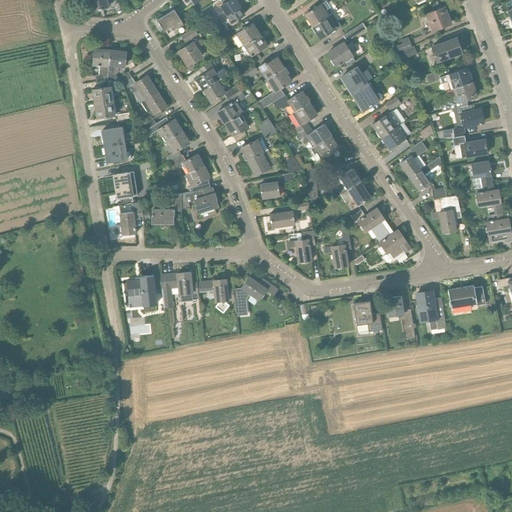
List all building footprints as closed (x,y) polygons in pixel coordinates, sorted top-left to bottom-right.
[(108,7),(106,0),(87,0),(91,12),(98,10),(99,11),(102,10),(101,9),(108,7)] [(226,0),(219,0),(213,4),(207,7),(210,12),(216,9),(217,11),(221,8),(231,24),(244,15),(234,0),(230,0),(228,2),(226,0)] [(313,27),(330,16),(326,10),(331,8),(327,1),(323,3),(321,4),(321,5),(305,15),(313,27)] [(438,8),(424,14),(432,31),(450,23),(445,10),(439,12),(438,8)] [(164,32),(171,28),(173,32),(184,25),(174,10),(157,21),(156,22),(158,27),(160,26),(164,32)] [(330,16),(313,27),(312,28),(315,34),(317,33),(320,38),(333,30),(334,32),(342,27),(337,20),(333,22),(330,16)] [(343,36),(347,42),(367,29),(363,23),(359,26),(343,36)] [(236,37),(242,46),(260,35),(252,24),(236,34),(237,36),(236,37)] [(198,34),(194,28),(182,36),(188,46),(179,52),(183,58),(182,59),(186,65),(186,64),(188,66),(203,56),(193,41),(192,42),(190,39),(198,34)] [(224,28),(213,35),(216,40),(227,33),(224,28)] [(226,46),(224,43),(231,39),(227,33),(216,40),(220,46),(221,45),(223,48),(226,46)] [(260,35),(242,46),(242,47),(241,47),(244,52),(243,53),(247,59),(251,56),(267,46),(264,42),(265,42),(262,37),(261,38),(260,35)] [(397,54),(399,53),(412,47),(408,38),(401,40),(402,44),(394,47),(397,54)] [(456,38),(431,48),(436,62),(462,53),(461,52),(463,51),(461,46),(460,47),(456,38)] [(336,66),(343,62),(346,67),(356,61),(353,57),(354,56),(353,55),(355,54),(351,47),(349,48),(345,42),(328,53),(336,66)] [(402,60),(417,54),(414,46),(412,47),(399,53),(402,60)] [(107,80),(109,53),(101,52),(101,51),(94,50),(92,65),(100,66),(99,75),(95,76),(96,82),(107,80)] [(122,84),(132,78),(128,72),(118,79),(115,74),(115,67),(125,68),(127,53),(119,52),(119,51),(110,51),(109,53),(107,80),(122,84)] [(271,77),(284,68),(277,58),(266,64),(265,62),(257,67),(262,75),(268,72),(271,77)] [(203,90),(220,79),(217,73),(211,63),(199,71),(201,73),(202,73),(204,75),(196,79),(203,90)] [(248,79),(258,72),(253,64),(242,71),(248,79)] [(352,94),(368,84),(357,67),(341,77),(347,87),(347,88),(350,92),(352,94)] [(284,68),(271,77),(266,80),(274,92),(291,82),(286,74),(287,73),(284,68)] [(452,89),(471,82),(467,70),(463,72),(462,70),(446,76),(439,79),(441,85),(445,83),(448,82),(448,83),(450,82),(452,89)] [(428,83),(439,79),(437,71),(425,76),(428,83)] [(145,100),(158,93),(146,76),(135,83),(132,78),(122,84),(125,90),(129,87),(134,94),(138,91),(145,100)] [(229,97),(241,90),(238,84),(225,92),(220,84),(224,81),(222,78),(220,79),(203,90),(211,102),(224,94),(227,99),(229,97)] [(471,82),(452,89),(455,96),(456,96),(458,103),(472,99),(471,96),(475,95),(471,82)] [(368,84),(352,94),(354,97),(353,97),(356,102),(357,101),(363,111),(379,101),(368,84)] [(95,104),(114,101),(112,87),(93,90),(95,104)] [(225,124),(242,113),(239,108),(241,107),(236,100),(244,95),(241,90),(229,97),(232,101),(231,102),(232,103),(217,112),(219,115),(222,121),(223,121),(225,124)] [(294,113),(310,103),(302,92),(288,101),(284,95),(273,102),(272,103),(277,110),(281,108),(283,110),(289,105),(294,113)] [(158,93),(145,100),(141,103),(145,109),(148,107),(154,116),(155,115),(156,117),(162,113),(160,110),(166,107),(158,93)] [(272,103),(273,102),(269,96),(258,103),(262,110),(272,103)] [(385,104),(389,111),(401,104),(396,97),(385,104)] [(114,101),(95,104),(98,118),(114,116),(118,122),(130,120),(129,113),(117,115),(114,101)] [(310,103),(294,113),(292,114),(299,126),(295,128),(298,134),(309,127),(305,122),(317,115),(310,103)] [(468,106),(460,108),(461,112),(459,113),(463,128),(483,123),(480,109),(469,112),(468,106)] [(244,111),(242,113),(225,124),(226,125),(225,126),(229,132),(230,132),(232,136),(250,127),(242,115),(246,113),(244,111)] [(372,125),(381,138),(402,124),(393,111),(372,125)] [(149,128),(156,124),(152,118),(138,127),(141,134),(149,128)] [(261,131),(272,125),(268,118),(257,125),(261,131)] [(166,141),(182,131),(174,119),(163,126),(160,122),(156,124),(149,128),(153,133),(156,131),(160,137),(163,136),(166,141)] [(402,124),(381,138),(389,150),(390,150),(392,152),(408,141),(406,139),(407,139),(406,137),(411,133),(404,123),(402,124)] [(261,140),(277,132),(272,125),(261,131),(257,133),(261,140)] [(307,143),(310,149),(331,136),(330,135),(330,134),(328,130),(327,130),(323,125),(302,138),(306,144),(307,143)] [(424,140),(433,133),(430,125),(419,132),(424,140)] [(104,147),(127,143),(134,142),(133,133),(125,134),(124,128),(102,131),(104,147)] [(464,135),(463,128),(442,131),(444,139),(452,137),(464,135)] [(170,162),(182,156),(178,150),(190,143),(182,131),(166,141),(170,147),(168,148),(172,154),(167,157),(170,162)] [(464,135),(452,137),(453,146),(454,151),(460,150),(462,158),(488,153),(485,140),(466,143),(464,135)] [(331,136),(310,149),(314,155),(316,153),(321,160),(323,158),(338,148),(331,136)] [(247,160),(265,152),(260,142),(259,142),(258,140),(241,148),(247,160)] [(409,178),(422,169),(417,162),(421,159),(418,156),(427,150),(421,141),(409,150),(413,155),(400,164),(409,178)] [(127,143),(104,147),(107,162),(129,159),(127,143)] [(265,152),(247,160),(251,168),(253,167),(256,173),(269,166),(270,168),(277,165),(271,154),(270,155),(268,150),(265,152)] [(310,163),(304,165),(298,154),(293,157),(294,158),(302,171),(304,171),(312,169),(310,163)] [(186,175),(203,165),(198,155),(186,161),(183,155),(182,156),(170,162),(176,170),(182,167),(186,175)] [(293,173),(302,171),(294,158),(283,162),(288,174),(293,173)] [(475,193),(493,191),(488,161),(471,164),(473,178),(480,178),(481,188),(475,188),(476,192),(475,193)] [(190,192),(208,189),(206,179),(209,178),(203,165),(186,175),(185,175),(191,187),(188,188),(190,192)] [(305,177),(316,175),(315,169),(312,169),(304,171),(305,177)] [(347,190),(360,182),(352,169),(346,172),(345,173),(343,170),(337,173),(339,177),(347,190)] [(422,169),(409,178),(419,192),(428,185),(429,186),(432,184),(422,169)] [(128,173),(127,173),(114,175),(117,193),(121,193),(123,203),(133,202),(132,197),(134,197),(134,196),(138,196),(134,172),(128,173)] [(285,181),(294,179),(293,173),(288,174),(284,175),(285,181)] [(280,196),(278,182),(260,185),(262,199),(280,196)] [(360,182),(347,190),(340,195),(345,202),(352,198),(357,206),(370,198),(360,182)] [(181,194),(182,210),(190,208),(188,203),(194,201),(195,206),(195,207),(197,213),(218,206),(216,199),(212,188),(208,189),(190,192),(181,194)] [(445,188),(432,190),(433,199),(447,197),(445,188)] [(488,221),(503,219),(499,190),(493,191),(475,193),(478,207),(493,206),(494,214),(488,215),(488,221)] [(182,212),(182,210),(181,194),(167,197),(167,209),(152,209),(152,215),(152,223),(173,223),(173,216),(174,216),(174,211),(182,212)] [(295,212),(310,209),(309,201),(294,204),(295,212)] [(119,206),(120,213),(123,235),(136,234),(134,217),(143,216),(141,202),(119,206)] [(457,202),(450,204),(451,210),(439,212),(443,234),(456,232),(453,215),(459,214),(457,202)] [(365,233),(373,227),(379,235),(376,238),(379,242),(379,243),(394,233),(390,228),(384,219),(377,208),(365,217),(357,222),(365,233)] [(295,224),(293,211),(269,215),(271,228),(295,224)] [(357,222),(365,217),(361,211),(351,218),(355,223),(357,222)] [(503,219),(488,221),(486,221),(489,243),(505,240),(506,243),(511,241),(511,240),(508,218),(503,219)] [(337,246),(331,246),(335,268),(348,266),(345,250),(351,249),(348,228),(341,229),(342,237),(336,238),(337,246)] [(394,233),(379,243),(387,254),(389,252),(394,259),(405,252),(406,253),(411,249),(398,230),(394,233)] [(301,240),(295,241),(298,263),(311,261),(309,246),(315,245),(313,231),(300,233),(301,240)] [(357,264),(364,261),(364,258),(362,255),(353,261),(354,265),(357,264)] [(190,273),(161,276),(163,293),(165,309),(173,308),(171,289),(178,288),(179,303),(199,300),(198,293),(197,283),(191,283),(190,273)] [(163,293),(161,276),(153,276),(140,277),(141,280),(127,281),(130,308),(156,305),(155,294),(163,293)] [(234,300),(234,301),(244,300),(244,297),(250,296),(259,302),(267,290),(270,293),(274,288),(262,279),(259,284),(248,277),(241,288),(234,290),(234,300)] [(498,280),(499,287),(508,285),(511,296),(511,279),(511,277),(498,280)] [(197,283),(198,293),(213,291),(214,303),(218,303),(215,307),(222,313),(229,305),(225,302),(229,302),(229,301),(234,300),(234,290),(227,290),(226,280),(197,283)] [(448,290),(451,308),(477,304),(477,306),(485,304),(482,287),(474,288),(474,286),(448,290)] [(416,294),(420,315),(428,314),(430,330),(437,329),(437,330),(446,329),(442,304),(434,305),(432,292),(416,294)] [(386,299),(389,318),(401,316),(404,339),(415,337),(410,309),(403,310),(400,296),(386,299)] [(362,302),(353,304),(356,326),(367,324),(368,332),(382,330),(380,313),(372,314),(370,303),(362,304),(362,302)]
